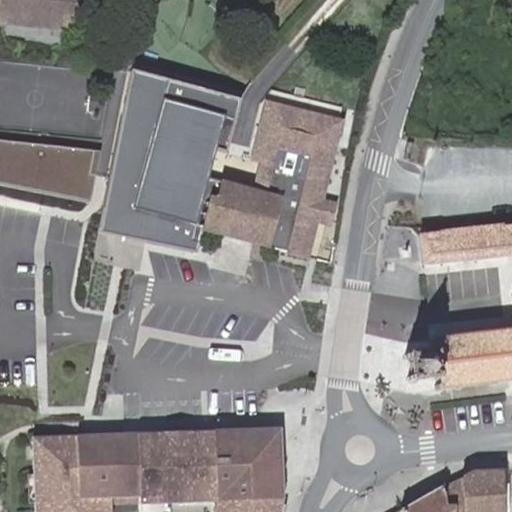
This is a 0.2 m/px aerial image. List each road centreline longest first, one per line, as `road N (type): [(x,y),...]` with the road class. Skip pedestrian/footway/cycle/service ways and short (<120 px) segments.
road 1 (tertiary): [(435,0),(376,180),(348,350),(353,451)]
road 2 (tertiary): [(353,451),(511,441)]
